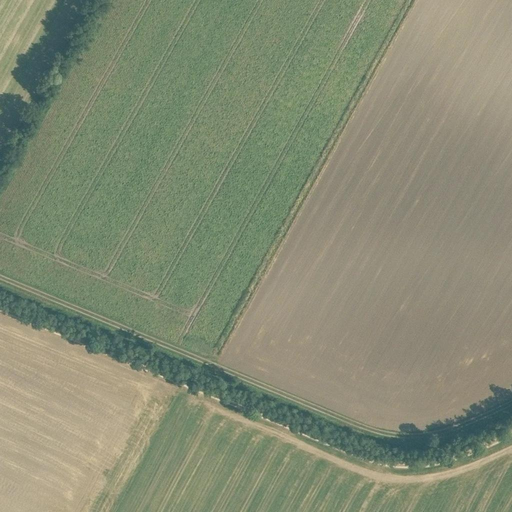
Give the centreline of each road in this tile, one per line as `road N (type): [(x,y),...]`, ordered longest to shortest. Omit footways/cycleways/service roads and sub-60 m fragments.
road 1 (track): [(511,402),(442,433),(401,434),(0,274)]
road 2 (track): [(511,432),(445,462),(399,466),(0,308)]
